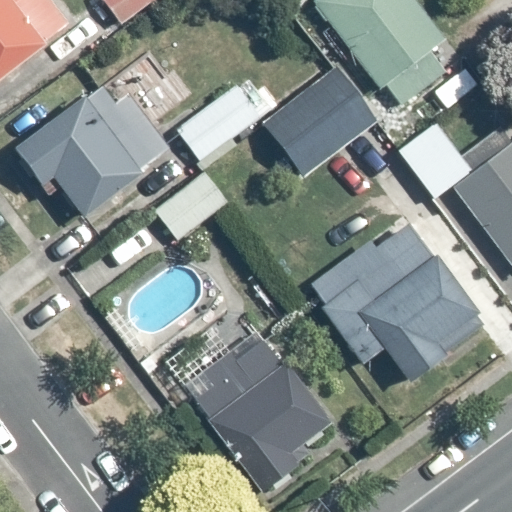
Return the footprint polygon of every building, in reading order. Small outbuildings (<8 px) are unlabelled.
[(0,0),(0,73),(64,26),(45,0),(0,0)] [(411,0),(314,0),(310,4),(378,91),(382,88),(397,108),(441,75),(424,52),(441,38),(411,0)] [(273,113),(257,126),(301,180),(372,122),(328,68),(273,113)] [(227,137),(268,107),(246,77),(171,131),(199,169),(232,144),(227,137)] [(109,103),(91,81),(13,144),(73,219),(164,146),(121,93),(109,103)] [(435,117),(393,147),(430,199),(448,187),(510,274),(511,272),(511,111),(458,149),(435,117)] [(224,203),(202,172),(148,211),(171,242),(224,203)] [(476,328),(397,218),(303,285),(357,361),(373,349),(398,385),(476,328)] [(202,416),(195,421),(248,496),(289,467),(282,457),(325,426),(256,329),(179,383),(202,416)]
